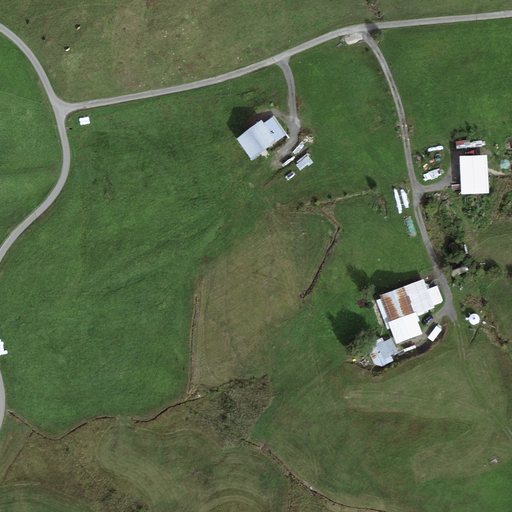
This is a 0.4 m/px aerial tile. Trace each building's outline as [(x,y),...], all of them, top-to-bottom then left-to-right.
[(273,120),(243,142),(257,161),(287,139),(273,120)] [(461,160),(463,198),(491,197),(489,158),(461,160)] [(426,285),(385,297),(393,322),(434,310),(426,285)] [(420,318),(394,326),(400,345),(426,338),(420,318)] [(385,342),(369,348),(375,364),(383,367),(394,363),(385,342)]
